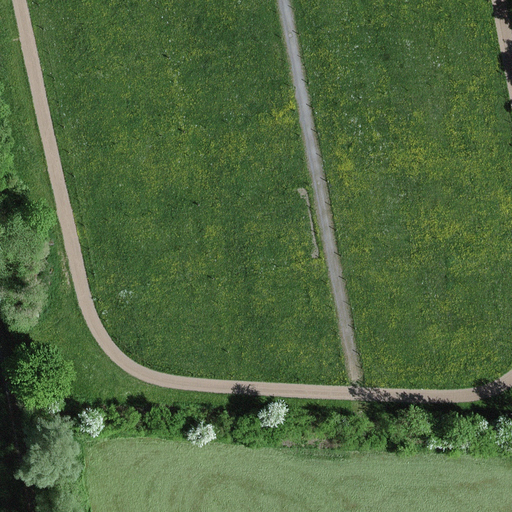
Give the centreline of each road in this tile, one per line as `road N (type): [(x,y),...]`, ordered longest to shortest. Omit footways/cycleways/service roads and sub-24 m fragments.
road 1 (unknown): [(19,0),(97,337),(118,361),(156,380),(356,395)]
road 2 (unknown): [(281,0),(356,395),(463,395),(511,380)]
road 3 (track): [(0,341),(32,511)]
